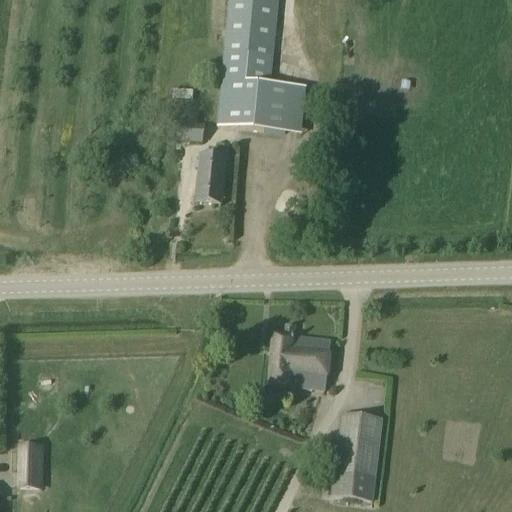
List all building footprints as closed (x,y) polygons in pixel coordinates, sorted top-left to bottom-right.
[(229,0),(217,130),(301,138),(305,91),(269,86),(277,0),(229,0)] [(175,143),(202,146),(204,127),(196,127),(197,115),(185,114),(184,126),(177,125),(175,143)] [(220,209),(224,162),(225,162),(226,152),(209,151),(208,161),(199,160),(195,207),(220,209)] [(284,328),(284,341),(273,339),(268,388),(324,394),(329,345),(294,342),(295,329),(284,328)] [(372,507),(381,423),(339,419),(330,501),(372,507)] [(23,491),(39,491),(40,451),(24,451),(23,491)]
